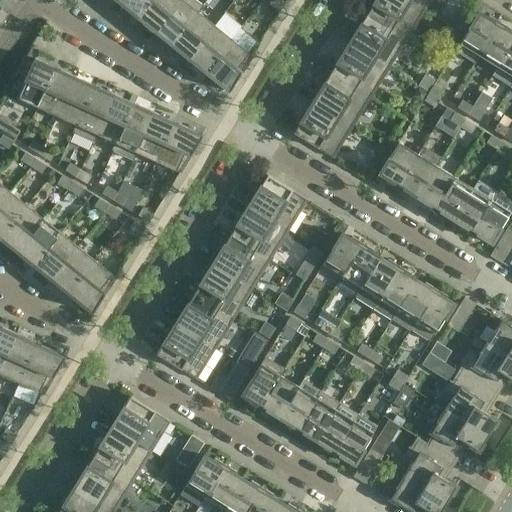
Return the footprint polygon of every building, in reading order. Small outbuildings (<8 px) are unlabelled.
[(123,0),(119,5),(132,16),(133,14),(137,17),(150,0),(123,0)] [(178,0),(150,0),(137,17),(141,20),(139,22),(152,33),(178,0)] [(202,6),(194,0),(178,0),(152,33),(165,43),(167,41),(170,44),(202,6)] [(279,11),(283,4),(276,0),(270,0),(268,5),(279,11)] [(409,0),(374,0),(366,14),(405,38),(423,9),(409,0)] [(409,0),(423,9),(428,0),(409,0)] [(202,6),(170,44),(174,47),(173,49),(186,60),(213,26),(198,13),(203,7),(202,6)] [(474,63),(499,22),(488,15),(486,19),(478,13),(454,51),(474,63)] [(366,14),(348,44),(387,68),(405,38),(366,14)] [(459,32),(466,21),(458,16),(451,27),(459,32)] [(496,68),(511,41),(511,34),(508,32),(510,29),(499,22),(474,63),(475,64),(479,57),(496,68)] [(230,39),(213,26),(186,60),(199,71),(200,69),(204,72),(230,39)] [(228,92),(230,90),(250,57),(247,55),(248,53),(230,39),(204,72),(208,75),(206,77),(220,88),(222,86),(228,91),(227,92),(228,92)] [(511,41),(496,68),(492,75),(510,86),(511,83),(511,41)] [(348,44),(329,73),(368,97),(387,68),(348,44)] [(36,108),(54,70),(49,68),(50,66),(34,58),(33,61),(28,58),(6,92),(17,97),(16,98),(36,108)] [(36,108),(56,117),(74,77),(59,70),(58,72),(54,70),(36,108)] [(329,73),(311,103),(350,127),(368,97),(329,73)] [(74,77),(56,117),(74,125),(71,133),(72,133),(93,88),(89,86),(90,84),(74,77)] [(428,93),(439,100),(443,93),(432,86),(428,93)] [(72,133),(92,142),(114,95),(98,88),(97,90),(93,88),(72,133)] [(439,100),(428,93),(423,101),(434,107),(439,100)] [(114,95),(92,142),(93,143),(97,135),(114,143),(110,150),(112,151),(132,106),(128,104),(129,102),(114,95)] [(467,114),(472,107),(461,100),(457,108),(467,114)] [(292,133),(333,159),(334,157),(332,156),(350,127),(311,103),(292,133)] [(112,151),(131,160),(153,113),(138,106),(137,108),(132,106),(112,151)] [(472,107),(467,114),(478,121),(482,114),(472,107)] [(153,113),(131,160),(133,161),(136,153),(154,162),(172,124),(167,122),(168,120),(153,113)] [(459,127),(464,119),(453,113),(449,120),(459,127)] [(464,119),(459,127),(470,134),(475,126),(464,119)] [(504,137),(508,130),(498,123),(493,131),(504,137)] [(172,124),(154,162),(175,171),(176,170),(179,171),(201,136),(200,136),(200,137),(192,133),(193,131),(177,124),(176,126),(172,124)] [(2,135),(12,142),(19,131),(8,125),(2,135)] [(12,142),(2,135),(0,137),(0,144),(8,149),(12,142)] [(496,150),(501,142),(490,136),(485,143),(496,150)] [(38,154),(43,147),(32,140),(27,148),(38,154)] [(501,142),(496,150),(507,156),(511,149),(501,142)] [(396,189),(417,155),(397,143),(378,174),(387,179),(385,182),(396,189)] [(43,147),(38,154),(49,161),(53,153),(43,147)] [(416,197),(435,166),(440,158),(422,147),(417,155),(396,189),(407,196),(409,192),(416,197)] [(30,167),(35,159),(24,153),(20,160),(30,167)] [(35,159),(30,167),(41,173),(45,166),(35,159)] [(75,177),(80,170),(69,163),(64,171),(75,177)] [(453,178),(435,166),(416,197),(423,202),(421,205),(432,211),(453,178)] [(80,170),(75,177),(86,184),(90,176),(80,170)] [(266,175),(247,206),(286,230),(304,201),(307,202),(307,201),(266,175)] [(67,190),(72,182),(61,176),(56,183),(67,190)] [(472,189),(453,178),(432,211),(443,218),(445,215),(453,220),(472,189)] [(72,182),(67,190),(78,196),(82,189),(72,182)] [(0,203),(9,192),(0,184),(0,203)] [(112,200),(117,193),(106,186),(101,193),(112,200)] [(490,200),(472,189),(453,220),(460,224),(458,227),(469,234),(490,200)] [(0,238),(26,206),(9,192),(0,203),(0,238)] [(490,200),(469,234),(480,241),(482,238),(490,243),(509,212),(511,208),(511,202),(495,192),(490,200)] [(117,193),(112,200),(123,207),(127,199),(117,193)] [(104,213),(109,205),(98,199),(94,206),(104,213)] [(109,205),(104,213),(115,219),(119,212),(109,205)] [(43,219),(26,206),(0,238),(4,241),(2,243),(15,254),(43,219)] [(247,206),(229,235),(268,259),(286,230),(247,206)] [(148,222),(152,215),(142,208),(137,216),(148,222)] [(60,233),(43,219),(15,254),(28,264),(30,262),(33,265),(60,233)] [(140,235),(145,227),(134,221),(129,228),(140,235)] [(500,239),(511,246),(511,244),(511,230),(507,228),(500,239)] [(76,247),(60,233),(33,265),(37,268),(36,270),(49,281),(76,247)] [(341,277),(362,243),(351,236),(349,239),(341,234),(321,265),(341,277)] [(229,235),(211,265),(250,289),(268,259),(229,235)] [(511,246),(500,239),(489,256),(501,263),(511,246)] [(341,277),(359,289),(378,258),(371,253),(373,250),(362,243),(341,277)] [(93,260),(76,247),(49,281),(62,292),(63,290),(67,293),(93,260)] [(378,258),(359,289),(353,298),(372,309),(399,266),(387,259),(386,262),(378,258)] [(91,313),(94,310),(113,278),(110,276),(111,275),(93,260),(67,293),(71,296),(69,298),(83,309),(85,307),(91,312),(90,313),(91,313)] [(211,265),(192,295),(231,319),(250,289),(211,265)] [(396,311),(415,280),(408,276),(410,273),(399,266),(372,309),(390,320),(396,311)] [(415,280),(396,311),(413,322),(409,329),(410,330),(435,289),(424,282),(422,285),(415,280)] [(435,289),(410,330),(429,342),(453,304),(444,299),(446,296),(435,289)] [(192,295),(174,324),(213,348),(231,319),(192,295)] [(464,297),(446,326),(457,332),(464,321),(475,305),(464,297)] [(297,305),(292,312),(303,319),(308,311),(297,305)] [(289,317),(285,324),(295,331),(300,324),(289,317)] [(511,327),(500,320),(500,321),(486,343),(511,359),(511,327)] [(330,335),(335,328),(324,321),(319,329),(330,335)] [(275,329),(264,323),(257,333),(269,340),(275,329)] [(155,355),(196,380),(197,379),(195,377),(213,348),(174,324),(155,355)] [(0,368),(16,334),(1,327),(0,328),(0,368)] [(335,328),(330,335),(341,342),(345,334),(335,328)] [(16,334),(0,368),(0,375),(17,383),(35,345),(30,343),(31,341),(16,334)] [(322,348),(327,340),(316,334),(312,341),(322,348)] [(327,340),(322,348),(333,354),(337,347),(327,340)] [(436,343),(429,354),(443,363),(450,352),(436,343)] [(511,380),(511,359),(486,343),(477,357),(469,352),(457,371),(490,392),(496,382),(500,385),(506,377),(511,380)] [(367,358),(371,351),(361,344),(356,351),(367,358)] [(35,345),(17,383),(38,393),(39,391),(42,393),(64,358),(63,357),(62,358),(55,354),(56,352),(40,345),(39,347),(35,345)] [(371,351),(367,358),(377,365),(382,357),(371,351)] [(258,410),(284,369),(264,357),(241,395),(249,400),(247,403),(258,410)] [(359,371),(363,363),(353,357),(348,364),(359,371)] [(363,363),(359,371),(369,377),(374,370),(363,363)] [(284,369),(258,410),(269,417),(271,413),(279,418),(298,387),(281,376),(285,370),(284,369)] [(392,377),(403,384),(407,377),(396,370),(392,377)] [(486,436),(496,420),(483,413),(488,404),(484,402),(490,392),(457,371),(445,391),(453,396),(445,410),(486,436)] [(403,384),(392,377),(387,385),(398,391),(403,384)] [(295,432),(320,392),(319,391),(315,398),(298,387),(279,418),(286,422),(284,426),(295,432)] [(339,403),(320,392),(295,432),(306,439),(308,436),(315,441),(339,403)] [(170,422),(129,396),(110,427),(149,451),(167,422),(169,423),(170,422)] [(339,403),(315,441),(323,445),(321,448),(332,455),(357,414),(339,403)] [(397,417),(386,410),(382,417),(392,424),(397,417)] [(477,451),(486,436),(445,410),(430,433),(433,435),(428,444),(427,445),(449,458),(455,448),(459,451),(464,443),(477,451)] [(357,414),(332,455),(343,462),(345,459),(353,464),(372,433),(376,426),(357,414)] [(110,427),(92,457),(131,481),(149,451),(110,427)] [(0,437),(11,444),(15,436),(4,430),(0,436),(0,437)] [(445,502),(455,487),(442,479),(447,471),(443,468),(449,458),(427,445),(428,444),(416,437),(404,457),(412,462),(403,476),(445,502)] [(370,449),(363,460),(352,476),(363,484),(381,455),(370,449)] [(204,498),(225,464),(214,458),(212,461),(203,456),(184,487),(178,495),(198,507),(204,498)] [(92,457),(74,486),(113,510),(131,481),(92,457)] [(225,464),(204,498),(221,509),(218,511),(220,511),(241,479),(234,474),(236,471),(225,464)] [(427,511),(438,511),(445,502),(403,476),(389,499),(409,511),(421,511),(423,509),(427,511)] [(220,511),(245,511),(261,487),(250,480),(248,484),(241,479),(220,511)] [(111,511),(113,510),(74,486),(57,511),(111,511)] [(271,511),(278,502),(270,497),(272,494),(261,487),(245,511),(271,511)] [(271,511),(296,511),(298,510),(287,503),(285,506),(278,502),(271,511)]
